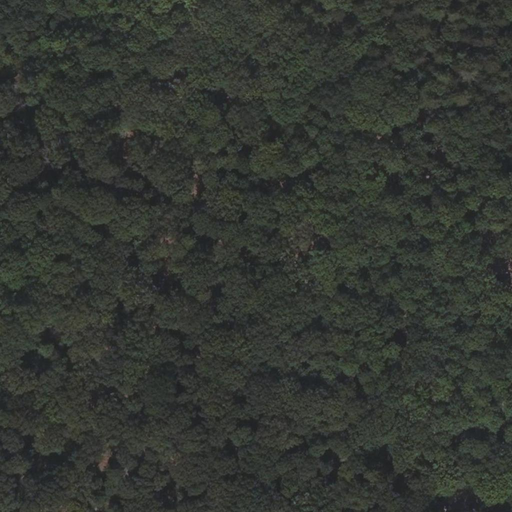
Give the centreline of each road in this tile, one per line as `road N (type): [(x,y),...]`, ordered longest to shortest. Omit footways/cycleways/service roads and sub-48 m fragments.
road 1 (track): [(203,0),(0,361)]
road 2 (track): [(511,170),(412,115),(268,0)]
